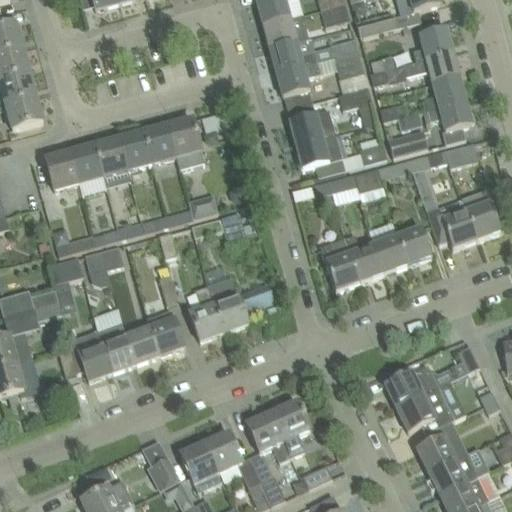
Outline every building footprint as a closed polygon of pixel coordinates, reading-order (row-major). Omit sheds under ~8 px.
[(0,0),(0,8),(11,5),(9,0),(0,0)] [(91,0),(96,15),(121,9),(118,0),(91,0)] [(118,0),(121,9),(145,2),(144,0),(118,0)] [(268,0),(269,3),(257,6),(264,31),(292,24),(304,20),(305,20),(299,0),(268,0)] [(318,3),(321,16),(345,9),(343,0),(326,0),(327,1),(318,3)] [(440,10),(437,0),(395,0),(397,8),(410,5),(413,18),(440,10)] [(364,4),(351,8),(354,21),(363,19),(366,13),(364,4)] [(350,26),(345,9),(321,16),(325,32),(350,26)] [(374,40),(384,38),(384,37),(396,34),(392,19),(357,29),(361,44),(374,40)] [(292,24),(264,31),(271,55),(311,44),(305,20),(304,20),(292,24)] [(0,59),(24,53),(17,28),(0,33),(0,59)] [(413,57),(416,68),(453,58),(446,33),(418,41),(422,55),(413,57)] [(311,44),(271,55),(277,79),(317,68),(311,44)] [(331,51),(334,63),(359,57),(355,45),(331,51)] [(0,59),(0,85),(30,78),(24,53),(0,59)] [(359,57),(334,63),(334,64),(338,75),(344,100),(339,101),(339,102),(369,94),(359,57)] [(428,77),(432,89),(459,82),(453,58),(416,68),(403,71),(406,83),(428,77)] [(367,67),(371,80),(395,73),(392,61),(367,67)] [(317,68),(277,79),(283,103),(284,103),(303,98),(309,96),(312,96),(308,83),(321,80),(317,68)] [(399,86),(395,73),(371,80),(374,93),(399,86)] [(0,85),(0,86),(6,110),(37,102),(30,78),(0,85)] [(424,104),(427,116),(466,106),(459,82),(432,89),(435,102),(424,104)] [(373,109),(369,94),(339,102),(343,117),(373,109)] [(44,127),(37,102),(6,110),(13,135),(44,127)] [(472,131),(466,106),(427,116),(431,128),(441,125),(444,137),(447,150),(466,145),(463,133),(472,131)] [(384,128),(398,124),(408,121),(405,109),(380,115),(384,128)] [(329,116),(290,126),(297,152),(336,141),(333,129),(329,116)] [(408,121),(398,124),(402,136),(412,134),(408,121)] [(168,132),(177,162),(180,176),(205,169),(201,156),(202,156),(193,125),(168,132)] [(144,139),(153,169),(177,162),(168,132),(144,139)] [(218,133),(208,135),(208,143),(214,146),(221,144),(218,133)] [(428,155),(423,136),(389,145),(394,164),(428,155)] [(120,145),(128,175),(153,169),(144,139),(120,145)] [(336,141),(297,152),(303,175),(316,172),(319,183),(338,178),(346,176),(342,164),(336,142),(336,141)] [(95,152),(104,182),(106,191),(131,185),(128,175),(120,145),(95,152)] [(378,151),(360,156),(361,159),(364,171),(387,165),(383,149),(378,151)] [(445,156),(449,168),(450,173),(478,166),(474,149),(445,156)] [(71,158),(79,189),(104,182),(95,152),(71,158)] [(408,166),(412,177),(449,168),(445,156),(408,166)] [(55,195),(79,189),(71,158),(46,165),(55,195)] [(379,174),(382,185),(412,177),(408,166),(379,174)] [(382,185),(379,174),(355,180),(358,192),(357,192),(362,208),(378,204),(379,210),(388,208),(382,185)] [(333,198),(332,198),(335,207),(353,202),(351,194),(357,192),(358,192),(355,180),(330,187),(333,198)] [(315,203),(332,198),(333,198),(330,187),(312,192),(293,197),(295,206),(314,201),(315,203)] [(487,199),(463,207),(477,246),(501,238),(487,199)] [(191,214),(194,225),(219,219),(214,200),(189,207),(191,214)] [(453,255),(477,246),(462,204),(427,217),(437,244),(447,241),(453,255)] [(139,218),(145,239),(194,225),(191,214),(152,224),(149,213),(141,210),(140,207),(136,208),(139,218)] [(118,234),(121,245),(145,239),(139,218),(122,222),(123,223),(116,225),(118,234)] [(247,244),(244,232),(240,219),(193,232),(196,244),(223,236),(227,249),(247,244)] [(0,237),(10,234),(6,222),(0,223),(0,237)] [(93,240),(96,252),(121,245),(118,234),(93,240)] [(184,234),(171,238),(159,241),(166,264),(177,261),(173,247),(187,243),(184,234)] [(398,242),(409,271),(432,263),(422,234),(398,242)] [(64,260),(96,252),(93,240),(61,249),(64,260)] [(351,259),(362,288),(385,280),(375,251),(361,256),(355,240),(346,243),(351,259)] [(375,251),(385,280),(409,271),(398,242),(375,251)] [(336,298),(362,288),(351,259),(346,243),(320,253),(336,298)] [(129,255),(149,249),(148,245),(127,250),(129,255)] [(103,257),(108,275),(124,271),(120,253),(103,257)] [(90,280),(108,275),(103,257),(86,261),(90,280)] [(64,289),(60,275),(52,277),(55,292),(64,289)] [(160,284),(167,312),(179,308),(171,281),(160,284)] [(215,310),(225,338),(249,329),(245,318),(262,311),(257,295),(239,301),(232,283),(210,291),(215,310)] [(200,347),(225,338),(215,310),(210,291),(196,297),(203,315),(190,320),(200,347)] [(0,305),(0,307),(4,323),(59,308),(56,296),(32,303),(30,297),(0,305)] [(280,308),(268,311),(268,313),(270,319),(285,314),(283,307),(280,308)] [(0,344),(0,374),(33,365),(25,338),(40,334),(39,330),(46,328),(45,325),(63,321),(59,308),(4,323),(9,342),(0,344)] [(152,334),(161,361),(185,352),(172,316),(149,324),(152,334)] [(128,343),(137,370),(161,361),(152,334),(149,324),(147,325),(151,334),(128,343)] [(103,351),(113,379),(137,370),(128,343),(122,328),(99,336),(104,351),(103,351)] [(89,387),(113,379),(103,351),(104,351),(99,336),(98,335),(87,339),(93,355),(79,360),(89,387)] [(511,346),(503,348),(507,379),(511,378),(511,346)] [(458,358),(467,376),(469,379),(480,373),(470,352),(458,358)] [(59,358),(66,382),(78,378),(71,354),(59,358)] [(456,357),(440,365),(445,374),(461,365),(456,357)] [(33,365),(0,374),(0,402),(19,398),(21,403),(42,398),(33,365)] [(428,370),(386,391),(397,414),(439,393),(428,370)] [(439,393),(397,414),(408,437),(421,431),(426,440),(455,425),(439,393)] [(479,401),(484,412),(496,406),(491,396),(479,401)] [(500,414),(496,406),(484,412),(489,420),(500,414)] [(272,419),(292,463),(305,458),(298,441),(310,435),(298,408),(272,419)] [(247,431),(259,458),(273,452),(281,469),(292,463),(272,419),(247,431)] [(429,479),(456,466),(439,433),(428,439),(433,448),(417,455),(429,479)] [(503,470),(511,466),(511,465),(511,438),(511,437),(499,443),(504,452),(496,456),(503,470)] [(205,450),(219,480),(243,469),(229,439),(205,450)] [(160,447),(143,455),(152,471),(165,495),(171,492),(181,486),(168,463),(160,447)] [(222,487),(219,480),(205,450),(181,460),(195,491),(198,498),(222,487)] [(429,479),(440,501),(477,483),(466,461),(429,479)] [(327,472),(309,480),(304,482),(310,495),(333,484),(327,472)] [(263,488),(262,488),(272,511),(286,505),(276,482),(263,488)] [(440,501),(445,511),(478,511),(487,508),(486,507),(488,506),(477,483),(440,501)] [(84,511),(129,511),(133,511),(134,510),(122,486),(82,507),(84,511)] [(257,511),(270,511),(272,511),(262,488),(250,494),(257,511)] [(310,511),(336,511),(339,511),(334,501),(310,511)]
